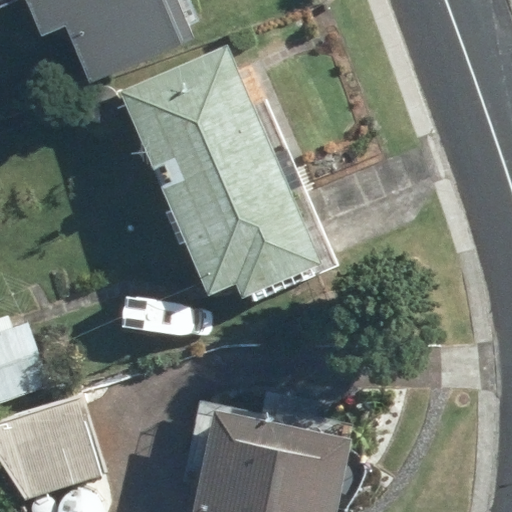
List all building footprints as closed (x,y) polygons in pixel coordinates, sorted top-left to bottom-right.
[(43,0),(56,25),(80,14),(107,72),(210,24),(199,0),(43,0)] [(239,35),(134,83),(189,201),(174,206),(187,233),(201,228),(227,283),(250,273),(257,287),(267,282),(269,290),(346,255),(259,66),(253,69),(239,35)] [(0,330),(0,397),(59,377),(38,318),(21,323),(16,311),(0,316),(0,317),(4,329),(0,330)] [(91,391),(0,422),(0,436),(35,491),(115,464),(91,391)] [(348,511),(365,428),(359,428),(360,418),(284,403),(283,413),(227,403),(226,407),(209,404),(196,472),(210,475),(203,511),(348,511)] [(69,484),(66,485),(61,487),(57,491),(53,495),(50,499),(48,504),(47,510),(46,511),(108,511),(108,507),(107,502),(104,497),(101,493),(97,489),(92,487),(87,484),(82,483),(77,483),(71,483),(69,484)]
